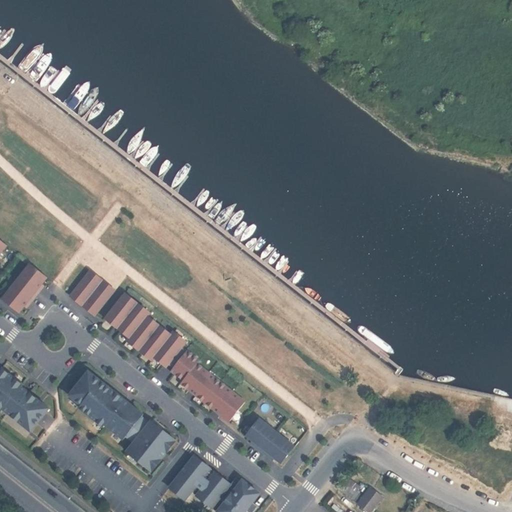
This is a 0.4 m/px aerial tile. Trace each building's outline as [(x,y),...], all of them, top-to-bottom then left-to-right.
[(0,258),(9,247),(0,240),(0,258)] [(17,283),(37,299),(42,292),(39,290),(43,285),(48,278),(31,265),(17,283)] [(116,291),(91,271),(70,297),(79,303),(81,301),(90,308),(88,311),(96,317),(116,291)] [(37,299),(17,283),(3,302),(20,315),(26,308),(29,303),(32,305),(37,299)] [(116,330),(137,304),(126,295),(105,321),(116,330)] [(81,301),(79,303),(88,311),(90,308),(81,301)] [(130,340),(148,318),(150,315),(137,304),(116,330),(130,340)] [(138,352),(159,326),(148,318),(130,340),(127,343),(138,352)] [(154,360),(171,336),(159,326),(138,352),(152,363),(154,360)] [(174,370),(185,355),(180,352),(186,344),(174,334),(171,336),(154,360),(163,367),(166,363),(169,366),(174,370)] [(185,355),(174,370),(177,372),(174,375),(183,382),(197,365),(200,362),(187,353),(185,355)] [(197,365),(183,382),(181,385),(190,393),(193,389),(195,391),(209,375),(197,365)] [(0,372),(2,370),(23,387),(22,388),(23,389),(25,386),(2,368),(0,370),(0,372)] [(0,412),(2,414),(4,412),(5,412),(32,434),(50,410),(23,389),(22,388),(23,387),(2,370),(0,372),(0,412)] [(89,373),(70,397),(82,407),(80,410),(104,429),(106,427),(124,441),(127,438),(135,444),(127,453),(153,473),(177,442),(152,422),(150,425),(142,418),(144,416),(131,406),(130,408),(124,404),(126,402),(89,373)] [(209,375),(195,391),(199,394),(196,398),(204,404),(220,384),(209,375)] [(220,384),(204,404),(214,412),(217,409),(219,411),(233,394),(220,384)] [(193,389),(190,393),(196,398),(199,394),(195,391),(193,389)] [(233,394),(219,411),(223,413),(220,416),(230,424),(246,403),(233,394)] [(475,411),(416,399),(411,421),(471,432),(475,411)] [(262,454),(276,433),(259,420),(246,437),(253,442),(258,446),(256,449),(262,454)] [(276,433),(262,454),(268,459),(270,456),(275,460),(281,465),(295,448),(276,433)] [(254,504),(261,495),(243,481),(242,483),(236,479),(231,485),(196,457),(171,489),(186,501),(193,493),(216,511),(247,511),(254,511),(256,510),(251,507),(254,504)] [(359,488),(350,480),(341,491),(351,499),(359,488)] [(371,488),(358,505),(367,511),(373,511),(384,497),(371,488)]
